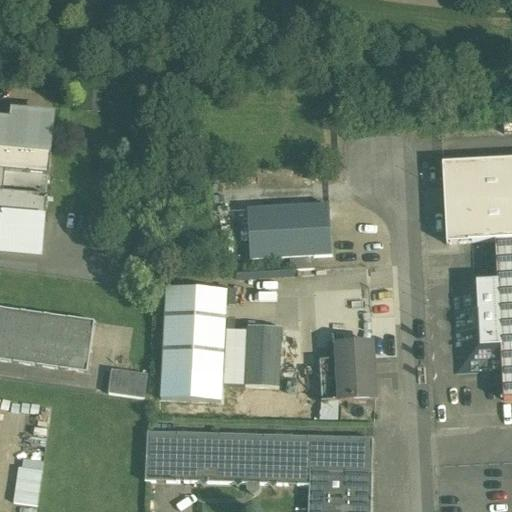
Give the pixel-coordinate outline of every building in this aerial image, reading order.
[(333,90),(322,91),(323,115),(335,114),(333,90)] [(53,119),(12,115),(11,125),(0,123),(0,174),(47,179),(48,179),(53,129),(52,129),(53,119)] [(511,162),(441,165),(444,245),(495,243),(511,242),(511,162)] [(47,179),(0,174),(0,245),(41,249),(47,179)] [(329,207),(247,212),(250,263),(289,261),(313,259),(332,258),(329,207)] [(511,242),(495,243),(497,283),(501,372),(503,403),(511,402),(511,242)] [(313,259),(289,261),(290,273),(314,271),(313,259)] [(497,283),(452,286),(457,374),(501,372),(497,283)] [(164,375),(225,378),(228,295),(167,293),(164,375)] [(94,324),(0,310),(0,362),(87,375),(88,368),(98,369),(101,350),(90,349),(94,324)] [(281,331),(227,329),(225,378),(224,389),(245,389),(278,391),(281,331)] [(372,346),(336,348),(337,362),(339,404),(375,402),(372,346)] [(337,362),(319,363),(321,404),(339,404),(337,362)] [(147,378),(111,372),(108,396),(143,402),(147,378)] [(373,442),(147,436),(145,484),(149,484),(176,485),(199,486),(203,490),(207,486),(234,486),(237,491),(241,487),(268,487),(272,491),(276,488),(308,488),(309,474),(372,476),(373,442)] [(41,474),(20,471),(13,507),(36,511),(41,474)] [(370,511),(372,476),(309,474),(308,488),(307,511),(370,511)]
